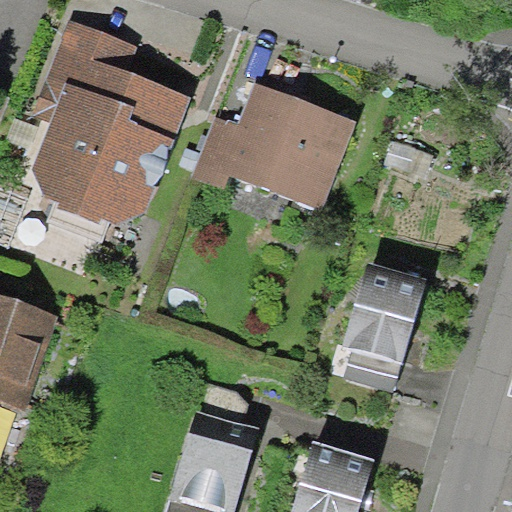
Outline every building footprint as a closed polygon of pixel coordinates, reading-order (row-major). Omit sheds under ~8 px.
[(127,216),(137,190),(142,192),(151,185),(158,165),(157,154),(151,152),(168,108),(108,86),(121,53),(63,31),(30,119),(53,128),(33,180),(43,193),(51,196),(40,226),(91,245),(102,215),(111,219),(127,216)] [(207,123),(183,181),(213,193),(219,178),(308,214),(342,130),(250,92),(232,134),(207,123)] [(428,291),(370,273),(339,372),(338,376),(395,394),(396,391),(428,291)] [(0,402),(12,407),(42,323),(0,307),(0,402)] [(236,511),(260,436),(202,418),(173,511),(236,511)] [(364,511),(378,468),(320,450),(300,511),(364,511)]
